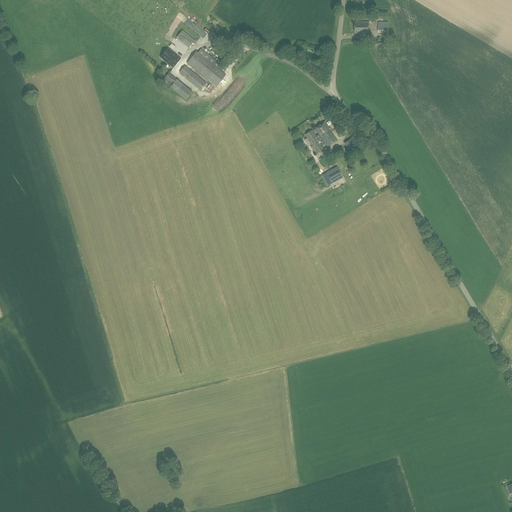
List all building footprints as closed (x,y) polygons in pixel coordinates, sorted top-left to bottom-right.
[(161,0),(159,7),(164,9),(168,0),(161,0)] [(151,19),(156,21),(160,12),(156,9),(151,19)] [(170,9),(162,22),(167,25),(175,13),(170,9)] [(355,34),(369,33),(368,22),(355,22),(355,34)] [(378,33),(388,33),(388,22),(378,22),(378,33)] [(194,40),(182,30),(176,38),(189,47),(193,42),(194,44),(197,40),(195,39),(194,40)] [(173,67),(181,58),(168,48),(160,57),(173,67)] [(220,64),(201,49),(198,52),(197,51),(187,63),(216,87),(226,75),(217,68),(220,64)] [(228,66),(239,74),(240,72),(243,73),(251,61),(237,52),(228,66)] [(200,89),(206,82),(185,66),(180,72),(200,89)] [(163,80),(171,86),(170,86),(186,99),(192,91),(177,79),(169,73),(163,80)] [(222,82),(217,89),(225,94),(230,88),(222,82)] [(317,135),(325,148),(337,140),(327,127),(329,126),(331,124),(331,123),(330,121),(329,121),(327,123),(325,121),(314,129),(318,134),(317,135)] [(325,148),(317,135),(315,136),(311,130),(304,135),(311,145),(311,147),(312,149),(314,149),(317,154),(325,148)] [(351,154),(358,149),(351,139),(344,143),(351,154)] [(321,176),(327,187),(343,178),(337,167),(321,176)]
